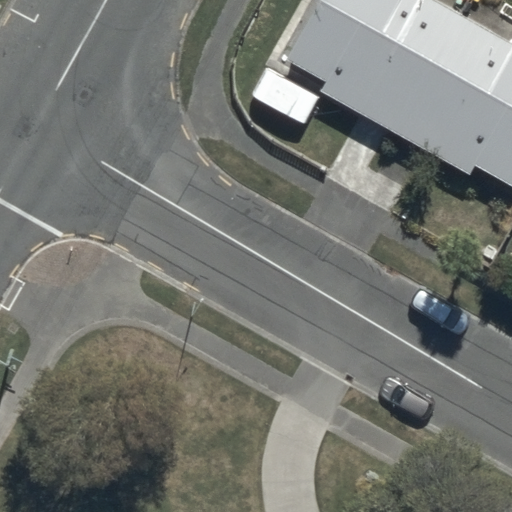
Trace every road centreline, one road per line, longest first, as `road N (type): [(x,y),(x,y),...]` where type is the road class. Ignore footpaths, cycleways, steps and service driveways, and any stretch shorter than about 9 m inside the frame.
road 1 (residential): [(35,125),(511,407)]
road 2 (tertiary): [(105,0),(35,125)]
